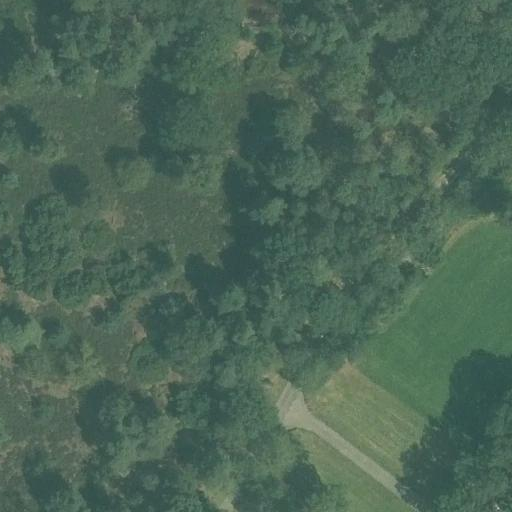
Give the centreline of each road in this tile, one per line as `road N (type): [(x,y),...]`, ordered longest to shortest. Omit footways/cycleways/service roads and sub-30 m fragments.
road 1 (track): [(511,110),(383,255),(306,372)]
road 2 (unclassified): [(229,511),(306,372)]
